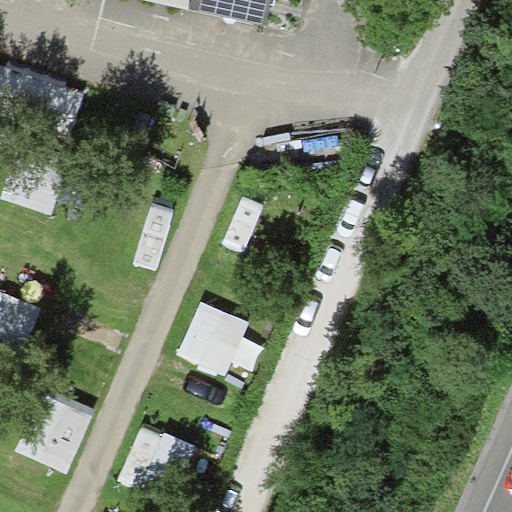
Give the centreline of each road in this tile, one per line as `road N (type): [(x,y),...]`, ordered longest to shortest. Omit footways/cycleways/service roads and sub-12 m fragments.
road 1 (unclassified): [(461,0),(241,511)]
road 2 (track): [(409,121),(0,22)]
road 3 (track): [(72,511),(233,140)]
